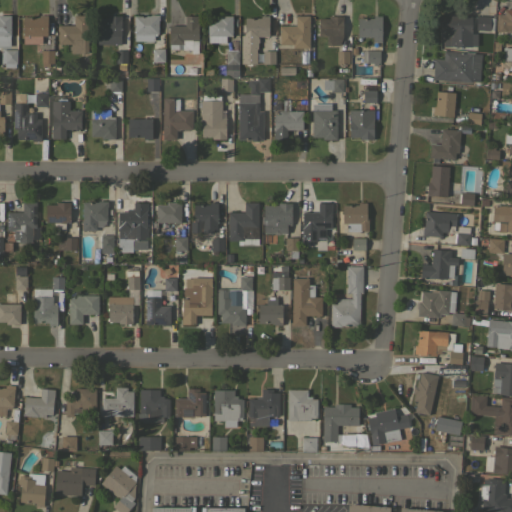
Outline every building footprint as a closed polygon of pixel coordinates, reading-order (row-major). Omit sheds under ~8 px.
[(511,9),(511,41),(504,41),(504,31),(496,31),(496,14),(503,14),(503,9),(511,9)] [(150,15),(150,14),(159,14),(159,20),(157,20),(158,34),(156,34),(156,35),(153,35),(153,34),(153,41),(142,41),(142,34),(133,34),(133,15),(150,15)] [(10,35),(0,35),(0,15),(10,15),(10,35)] [(47,35),(41,35),(41,43),(23,43),(23,17),(39,17),(39,15),(47,15),(47,35)] [(88,25),(87,25),(87,33),(89,33),(89,36),(87,36),(87,53),(70,53),(70,50),(69,50),(69,46),(70,46),(70,44),(58,44),(58,25),(74,25),(74,15),(88,15),(88,25)] [(97,17),(107,17),(107,15),(121,15),(121,35),(120,35),(120,44),(96,44),(97,35),(97,17)] [(169,44),(168,44),(168,25),(184,25),(184,15),(198,16),(198,25),(197,25),(197,53),(191,53),(191,49),(169,49),(169,44)] [(268,36),(244,36),(244,18),(260,18),(260,15),(268,15),(268,36)] [(471,46),(449,46),(449,33),(443,33),(443,30),(438,30),(438,17),(449,17),(449,15),(471,15),(471,46)] [(489,16),(489,17),(493,17),(493,30),(489,29),(489,30),(475,30),(476,15),(489,16)] [(218,18),(218,16),(232,16),(232,36),(226,36),(226,42),(208,42),(208,36),(207,36),(207,18),(218,18)] [(308,47),(293,47),(293,44),(279,44),(279,26),(295,26),(295,16),(309,16),(308,47)] [(329,18),(329,16),(342,16),(342,20),(342,37),(339,45),(326,45),(326,36),(318,36),(318,18),(329,18)] [(381,42),(372,41),(372,36),(357,36),(357,18),(373,18),(373,16),(381,16),(381,42)] [(511,47),(511,63),(509,63),(509,60),(502,60),(503,47),(511,47)] [(164,61),(152,62),(152,48),(164,48),(164,61)] [(16,63),(15,63),(15,67),(4,67),(4,63),(1,63),(1,49),(17,49),(16,63)] [(53,50),(53,63),(41,63),(41,50),(53,50)] [(127,63),(115,63),(115,50),(127,50),(127,63)] [(237,50),(237,64),(225,64),(226,50),(237,50)] [(274,50),(275,63),(262,63),(262,51),(274,50)] [(379,50),(379,62),(377,62),(377,65),(373,65),(373,63),(362,62),(362,50),(379,50)] [(348,64),(336,64),(336,51),(348,51),(348,64)] [(481,54),(479,68),(472,68),(471,82),(432,79),(433,58),(443,59),(443,51),(481,54)] [(198,74),(167,74),(168,64),(198,64),(198,74)] [(231,91),(219,91),(219,88),(218,88),(218,83),(219,83),(219,77),(231,78),(231,91)] [(256,80),(256,77),(269,77),(269,91),(258,91),(258,94),(249,94),(249,80),(256,80)] [(109,78),(121,78),(121,91),(109,91),(109,78)] [(158,91),(157,91),(157,93),(147,93),(147,91),(146,91),(146,78),(158,78),(158,91)] [(342,92),(330,92),(330,78),(343,78),(342,92)] [(511,82),(511,95),(500,95),(501,82),(511,82)] [(375,102),(363,102),(363,90),(375,90),(375,102)] [(0,91),(10,91),(10,104),(0,104),(0,91)] [(452,116),(432,115),(433,107),(435,107),(436,91),(454,93),(452,116)] [(35,93),(47,93),(46,106),(35,106),(35,93)] [(221,117),(225,117),(225,135),(226,135),(225,139),(212,139),(212,136),(201,136),(201,121),(200,121),(200,100),(201,100),(201,94),(220,94),(220,100),(221,100),(221,117)] [(173,98),(173,110),(192,110),(192,129),(179,129),(179,131),(176,131),(175,139),(162,139),(162,98),(173,98)] [(280,114),(280,111),(283,111),(283,99),(289,100),(289,111),(302,111),(306,111),(306,116),(302,116),(302,115),(301,115),(301,130),(286,129),(286,139),(272,139),(272,131),(273,131),(273,114),(280,114)] [(51,100),(68,101),(68,110),(80,110),(80,129),(78,129),(77,130),(74,130),(73,129),(65,129),(65,138),(51,138),(51,100)] [(254,107),(258,107),(258,111),(262,111),(262,139),(258,139),(258,141),(252,141),(252,139),(238,139),(238,126),(237,126),(238,102),(254,102),(254,107)] [(26,103),(26,113),(35,113),(35,118),(40,118),(40,141),(32,141),(32,138),(16,138),(16,129),(13,129),(13,103),(26,103)] [(90,109),(110,109),(110,116),(114,117),(114,118),(114,139),(101,139),(101,136),(90,136),(90,109)] [(336,139),(322,139),(322,137),(312,137),(312,110),(336,110),(336,139)] [(373,119),(372,119),(372,136),(373,136),(373,139),(359,139),(359,137),(349,137),(349,119),(348,119),(348,110),(373,110),(373,119)] [(467,112),(480,113),(479,125),(466,124),(467,112)] [(151,118),(151,139),(143,139),(143,137),(127,137),(127,118),(151,118)] [(459,130),(458,144),(458,153),(455,152),(454,159),(429,157),(430,144),(439,144),(440,133),(441,128),(459,130)] [(485,158),(486,146),(494,147),(494,150),(498,150),(497,159),(485,158)] [(446,197),(426,195),(427,182),(429,182),(430,165),(448,166),(446,197)] [(511,194),(501,193),(501,191),(501,184),(502,184),(502,182),(509,183),(509,178),(506,178),(507,168),(511,168),(511,194)] [(473,193),(472,205),(459,204),(460,192),(473,193)] [(22,211),(22,202),(36,201),(36,227),(39,227),(39,239),(31,239),(31,242),(19,242),(19,240),(13,240),(13,230),(7,230),(6,212),(22,211)] [(97,202),(97,201),(107,201),(107,206),(106,206),(106,220),(105,220),(105,224),(103,224),(103,227),(94,226),(94,232),(82,232),(82,220),(82,202),(97,202)] [(45,204),(56,204),(56,202),(69,202),(69,222),(45,222),(45,204)] [(117,212),(133,212),(133,202),(147,203),(147,211),(146,211),(146,227),(146,249),(130,249),(130,247),(123,246),(124,231),(117,230),(117,212)] [(166,205),(166,202),(180,202),(180,222),(155,222),(156,204),(166,205)] [(209,204),(209,202),(217,202),(217,222),(216,222),(216,229),(212,229),(212,232),(190,232),(190,221),(193,221),(193,204),(209,204)] [(257,227),(258,227),(258,238),(241,238),(241,231),(228,231),(228,212),(243,212),(243,202),(257,202),(257,227)] [(357,205),(357,202),(365,202),(366,218),(367,218),(367,230),(360,230),(360,231),(347,231),(346,223),(342,223),(342,205),(357,205)] [(277,204),(277,203),(291,203),(291,206),(290,206),(290,225),(286,225),(286,233),(280,233),(279,234),(275,234),(274,233),(263,233),(263,205),(277,204)] [(331,228),(324,228),(324,240),(325,240),(325,250),(327,250),(327,258),(313,258),(313,250),(315,250),(315,241),(302,241),(302,212),(317,212),(317,203),(331,203),(331,228)] [(511,206),(511,232),(497,231),(498,222),(491,222),(492,205),(511,206)] [(455,226),(454,226),(453,232),(447,231),(448,225),(447,225),(446,232),(441,232),(441,237),(427,236),(422,236),(422,227),(423,227),(424,211),(456,213),(455,226)] [(469,227),(468,233),(469,233),(468,245),(454,244),(455,232),(456,232),(457,226),(469,227)] [(112,248),(107,248),(107,252),(100,252),(101,235),(112,235),(112,248)] [(64,237),(76,237),(75,250),(63,250),(64,237)] [(186,237),(186,250),(174,250),(174,237),(186,237)] [(223,250),(211,251),(211,238),(223,237),(223,250)] [(297,237),(297,258),(289,258),(289,257),(286,257),(286,250),(285,250),(284,237),(297,237)] [(364,250),(351,249),(352,237),(364,238),(364,250)] [(511,275),(501,274),(502,259),(501,258),(501,253),(487,252),(488,238),(503,239),(502,253),(511,253),(511,275)] [(473,249),(473,259),(459,258),(460,248),(473,249)] [(445,250),(445,249),(450,250),(449,257),(457,258),(456,265),(453,265),(452,278),(444,277),(444,279),(419,277),(421,264),(430,264),(431,249),(445,250)] [(362,266),(362,292),(359,292),(359,326),(346,325),(340,325),(340,326),(330,326),(330,304),(336,304),(336,298),(350,298),(350,293),(345,293),(346,266),(362,266)] [(288,290),(276,290),(276,278),(271,278),(271,272),(287,272),(286,276),(288,276),(288,290)] [(26,289),(14,289),(14,276),(26,276),(26,289)] [(138,289),(126,289),(126,276),(138,276),(138,289)] [(226,289),(226,288),(237,288),(237,290),(239,290),(239,276),(251,276),(251,290),(240,290),(240,305),(244,305),(244,325),(231,325),(231,322),(220,322),(220,314),(216,314),(216,289),(226,289)] [(51,277),(63,277),(63,289),(51,289),(51,277)] [(176,277),(176,290),(164,290),(163,277),(176,277)] [(182,296),(182,287),(184,287),(184,278),(191,278),(191,277),(211,277),(210,315),(195,314),(195,324),(181,324),(181,299),(188,299),(188,296),(182,296)] [(308,278),(307,296),(321,296),(321,315),(304,315),(304,325),(291,325),(292,278),(308,278)] [(511,296),(510,296),(510,298),(511,298),(510,310),(507,310),(507,309),(492,308),(494,283),(509,284),(509,283),(511,283),(511,296)] [(487,300),(486,300),(485,316),(472,315),(473,303),(472,303),(472,293),(476,294),(477,289),(488,290),(487,300)] [(416,316),(417,302),(420,302),(421,291),(430,292),(430,290),(455,291),(453,313),(464,313),(464,318),(467,318),(467,326),(450,325),(451,312),(447,312),(447,315),(439,314),(439,317),(436,316),(436,317),(416,316)] [(0,303),(6,304),(6,294),(15,294),(15,302),(17,302),(17,304),(19,304),(19,324),(5,324),(6,321),(0,321),(0,303)] [(68,298),(75,298),(75,295),(98,295),(97,314),(83,314),(82,322),(81,322),(81,324),(68,324),(68,298)] [(33,305),(32,305),(32,296),(52,297),(52,304),(56,304),(56,324),(48,324),(48,323),(32,322),(33,305)] [(107,296),(132,296),(132,304),(131,304),(131,320),(132,320),(132,324),(118,324),(118,321),(107,321),(107,296)] [(159,306),(169,306),(169,325),(161,325),(161,324),(145,324),(145,296),(159,296),(159,306)] [(281,325),(273,325),(273,323),(257,323),(258,304),(265,304),(266,297),(276,297),(276,304),(281,304),(281,325)] [(511,321),(511,351),(506,348),(511,340),(506,336),(497,335),(496,347),(484,346),(487,319),(511,321)] [(447,332),(446,351),(440,350),(440,354),(435,354),(435,355),(414,353),(414,345),(416,345),(418,330),(447,332)] [(448,363),(449,351),(452,351),(452,343),(461,344),(460,352),(462,352),(461,364),(448,363)] [(483,356),(482,371),(468,370),(469,355),(483,356)] [(511,395),(491,393),(493,367),(492,367),(492,364),(494,364),(494,362),(511,363),(511,395)] [(428,414),(414,411),(416,401),(412,400),(414,393),(411,393),(413,386),(416,386),(417,380),(418,380),(420,371),(437,375),(428,414)] [(0,386),(6,387),(6,386),(15,387),(14,392),(13,392),(12,407),(11,406),(11,409),(6,408),(5,416),(0,415),(0,386)] [(115,397),(115,387),(126,387),(126,391),(132,391),(132,416),(121,416),(121,414),(110,414),(110,416),(102,416),(101,397),(115,397)] [(40,397),(40,388),(54,389),(53,398),(51,414),(45,414),(45,417),(23,415),(24,396),(40,397)] [(70,397),(70,395),(75,395),(75,388),(95,388),(95,413),(84,413),(84,412),(73,412),(73,416),(65,416),(65,397),(70,397)] [(198,388),(198,392),(204,392),(204,415),(193,416),(193,417),(181,417),(181,416),(174,416),(173,398),(187,398),(187,388),(198,388)] [(267,425),(248,425),(248,417),(247,417),(247,398),(256,398),(256,396),(261,396),(261,388),(272,389),(272,392),(278,392),(278,416),(267,416),(267,424),(267,425)] [(159,389),(159,396),(163,396),(163,398),(167,398),(169,398),(169,416),(163,416),(163,417),(148,417),(148,413),(139,413),(139,389),(159,389)] [(213,420),(213,389),(233,389),(233,396),(237,396),(237,398),(240,398),(240,399),(242,399),(242,417),(241,417),(241,420),(213,420)] [(307,389),(307,394),(309,394),(309,396),(311,396),(311,399),(317,399),(316,418),(310,418),(310,420),(286,420),(287,389),(307,389)] [(494,416),(468,413),(470,394),(485,395),(485,405),(500,406),(501,397),(511,397),(511,435),(492,433),(494,416)] [(358,425),(336,425),(336,434),(341,434),(341,433),(355,433),(355,446),(341,446),(341,442),(336,442),(336,441),(323,441),(323,406),(333,406),(333,405),(335,405),(335,403),(350,403),(350,406),(358,407),(358,425)] [(400,439),(383,443),(383,442),(372,444),(369,435),(370,434),(366,418),(375,416),(374,412),(393,408),(395,416),(406,413),(406,415),(413,414),(415,424),(398,428),(400,439)] [(461,421),(458,435),(434,430),(436,416),(461,421)] [(17,421),(16,434),(15,434),(15,439),(11,438),(11,443),(6,443),(7,434),(4,433),(6,420),(17,421)] [(111,444),(97,444),(97,430),(111,430),(111,444)] [(195,447),(188,447),(188,450),(174,450),(174,436),(178,436),(178,432),(187,432),(187,436),(195,436),(195,447)] [(468,449),(470,434),(484,435),(483,450),(468,449)] [(75,450),(61,450),(61,436),(75,436),(75,450)] [(158,436),(158,450),(138,449),(138,436),(158,436)] [(225,450),(211,450),(211,436),(225,436),(225,450)] [(262,450),(248,450),(248,437),(262,436),(262,450)] [(315,451),(301,451),(301,436),(315,437),(315,451)] [(511,474),(491,472),(493,446),(511,446),(511,474)] [(5,494),(0,493),(0,450),(10,452),(5,494)] [(53,458),(53,460),(57,460),(57,466),(52,465),(52,470),(40,469),(41,457),(53,458)] [(115,465),(135,482),(133,483),(135,485),(134,485),(134,498),(131,500),(134,502),(125,511),(119,511),(112,506),(118,498),(100,483),(115,465)] [(69,471),(69,466),(94,468),(93,485),(81,484),(80,495),(54,493),(56,470),(69,471)] [(41,473),(40,482),(43,482),(43,484),(44,484),(43,505),(35,505),(35,503),(19,501),(20,484),(18,484),(19,475),(29,476),(29,472),(41,473)] [(511,511),(482,511),(475,511),(476,509),(481,509),(481,500),(479,500),(480,484),(482,484),(483,478),(487,479),(487,477),(501,479),(501,480),(504,480),(503,494),(504,494),(504,498),(511,498),(511,511)] [(441,511),(440,511),(346,511),(347,503),(389,507),(388,511),(399,511),(400,508),(441,511)]
